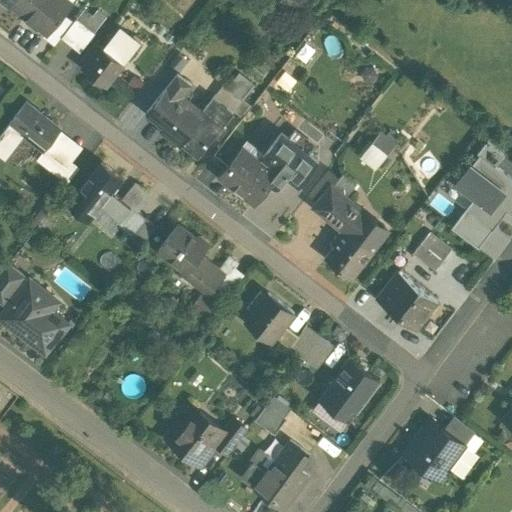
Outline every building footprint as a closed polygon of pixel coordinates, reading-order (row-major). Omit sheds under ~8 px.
[(26,0),(7,0),(20,9),(26,0)] [(71,2),(68,0),(26,0),(20,9),(47,30),(48,31),(63,12),(71,2)] [(99,22),(83,9),(76,18),(93,31),(99,22)] [(63,12),(48,31),(47,30),(44,35),(54,44),(73,20),(63,12)] [(76,18),(62,35),(80,50),(94,32),(93,31),(76,18)] [(139,43),(120,27),(104,47),(123,62),(139,43)] [(95,42),(83,56),(88,60),(100,45),(95,42)] [(88,60),(82,67),(105,85),(123,62),(104,47),(100,44),(88,60)] [(178,73),(166,87),(181,99),(192,84),(178,73)] [(241,99),(223,85),(214,96),(232,110),(241,99)] [(181,99),(166,87),(148,111),(166,124),(162,129),(182,145),(182,144),(203,116),(201,114),(181,99)] [(214,96),(201,114),(203,116),(182,144),(197,156),(232,110),(214,96)] [(61,128),(26,101),(9,122),(25,135),(44,150),(58,132),(61,128)] [(267,118),(285,124),(291,108),(273,102),(267,118)] [(9,122),(0,133),(0,155),(6,159),(25,135),(9,122)] [(375,167),(396,141),(380,128),(358,154),(375,167)] [(82,147),(63,132),(61,135),(58,132),(44,150),(38,157),(60,174),(82,147)] [(318,161),(281,132),(263,156),(271,162),(268,166),(276,172),(269,182),(274,186),(276,186),(278,186),(279,185),(287,175),(299,185),(318,161)] [(260,152),(247,141),(243,146),(256,157),(260,152)] [(479,153),(496,166),(505,154),(488,142),(479,153)] [(256,157),(243,146),(220,175),(254,201),(269,182),(276,172),(268,166),(256,157)] [(511,177),(496,166),(479,153),(456,184),(474,197),(467,207),(495,227),(507,211),(511,214),(511,177)] [(122,177),(101,160),(67,203),(88,220),(101,203),(119,217),(120,218),(130,205),(112,190),(122,177)] [(341,172),(316,205),(340,225),(355,205),(345,197),(355,183),(341,172)] [(145,216),(130,205),(120,218),(119,217),(116,221),(131,233),(145,216)] [(374,219),(355,205),(340,225),(344,227),(360,238),(374,219)] [(495,227),(467,207),(452,228),(479,248),(495,227)] [(155,225),(145,216),(131,233),(142,242),(155,225)] [(360,238),(344,227),(335,239),(338,241),(325,257),(351,277),(388,230),(374,219),(360,238)] [(207,248),(178,224),(158,248),(184,268),(181,272),(208,295),(225,275),(201,256),(207,248)] [(414,252),(436,269),(452,249),(430,232),(414,252)] [(25,276),(7,262),(0,271),(0,301),(3,304),(25,276)] [(427,294),(399,272),(378,299),(416,329),(437,302),(427,294)] [(30,279),(0,317),(45,352),(67,323),(41,303),(48,293),(30,279)] [(268,291),(261,299),(256,295),(248,305),(253,309),(244,321),(270,341),(294,312),(268,291)] [(317,367),(334,345),(321,335),(304,357),(317,367)] [(380,379),(350,358),(320,401),(350,422),(380,379)] [(258,419),(278,432),(294,410),(274,396),(258,419)] [(511,406),(502,419),(511,426),(511,406)] [(225,430),(200,410),(193,410),(186,420),(180,420),(167,436),(191,455),(197,455),(203,459),(215,443),(225,430)] [(474,431),(453,415),(443,428),(464,444),(474,431)] [(234,418),(225,430),(215,443),(228,453),(247,429),(234,418)] [(443,428),(430,419),(405,452),(440,479),(465,445),(443,428)] [(308,454),(289,439),(279,453),(298,467),(308,454)] [(259,449),(251,461),(252,462),(241,477),(254,487),(268,467),(265,465),(270,458),(259,449)] [(298,467),(279,453),(268,467),(254,487),(283,509),(308,475),(298,467)]
